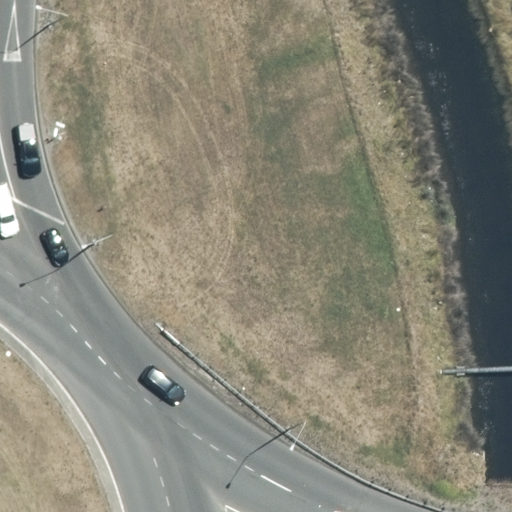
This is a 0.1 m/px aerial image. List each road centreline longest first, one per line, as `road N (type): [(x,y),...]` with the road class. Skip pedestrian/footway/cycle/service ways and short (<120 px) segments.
road 1 (primary): [(100,361),(207,441),(335,511)]
road 2 (trunk): [(100,361),(139,416),(171,511)]
road 3 (trunk): [(0,137),(40,297)]
